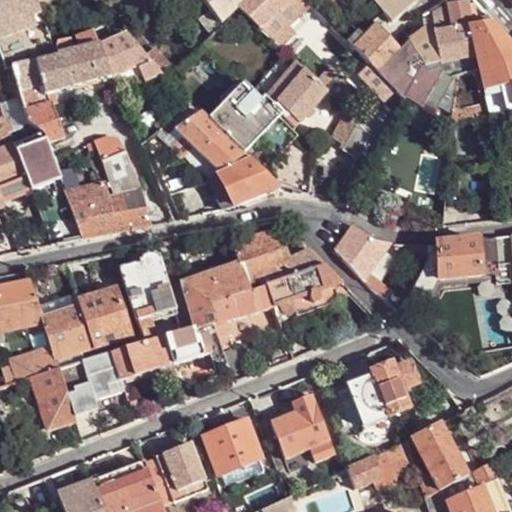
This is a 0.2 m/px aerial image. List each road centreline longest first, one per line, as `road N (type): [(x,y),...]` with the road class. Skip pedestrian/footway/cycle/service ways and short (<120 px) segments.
road 1 (residential): [(0,483),(397,331)]
road 2 (residential): [(0,267),(280,209)]
road 3 (residential): [(511,228),(389,238),(348,220),(280,209)]
road 4 (residential): [(280,209),(397,331)]
road 5 (residential): [(397,331),(464,395),(511,373)]
